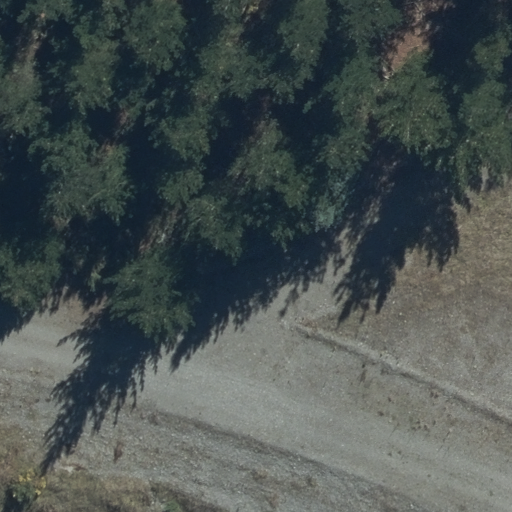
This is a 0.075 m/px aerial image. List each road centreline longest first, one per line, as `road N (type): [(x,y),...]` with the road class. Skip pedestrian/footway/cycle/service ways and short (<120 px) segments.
road 1 (unclassified): [(0,328),(127,354),(511,510)]
road 2 (track): [(511,163),(127,354)]
